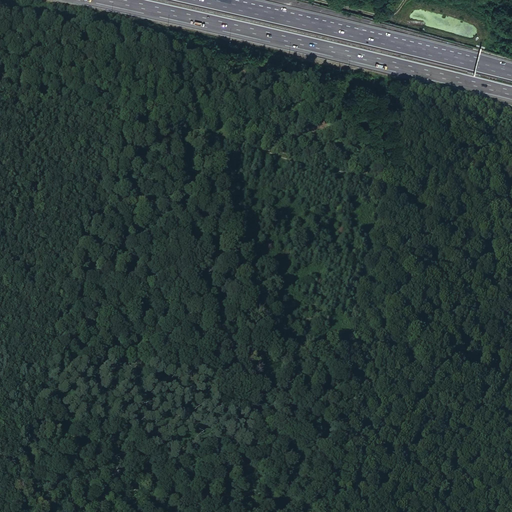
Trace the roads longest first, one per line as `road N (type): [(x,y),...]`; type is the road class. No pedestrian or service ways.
road 1 (motorway): [(105,0),(511,94)]
road 2 (track): [(59,22),(165,107),(207,123),(288,117),(356,74)]
road 3 (motorway): [(511,74),(196,0)]
road 4 (track): [(0,82),(263,151)]
road 5 (track): [(397,185),(511,231)]
